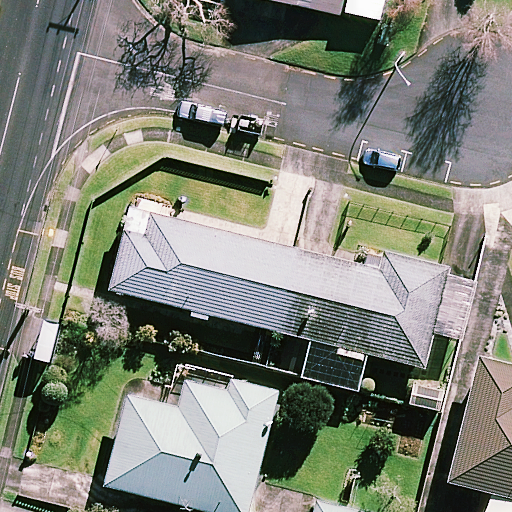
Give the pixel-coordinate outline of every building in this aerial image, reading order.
[(270,0),(381,27),(387,0),(270,0)] [(319,266),(131,218),(111,300),(270,341),(261,375),(356,399),(365,363),(421,377),(446,279),(381,262),(379,270),(322,256),(319,266)] [(511,511),(511,376),(479,368),(448,492),(489,502),(486,511),(511,511)] [(445,391),(409,385),(403,415),(439,422),(445,391)] [(248,511),(276,403),(228,391),(225,403),(183,393),(176,419),(127,407),(105,495),(171,511),(248,511)] [(90,430),(43,419),(32,466),(78,477),(90,430)]
